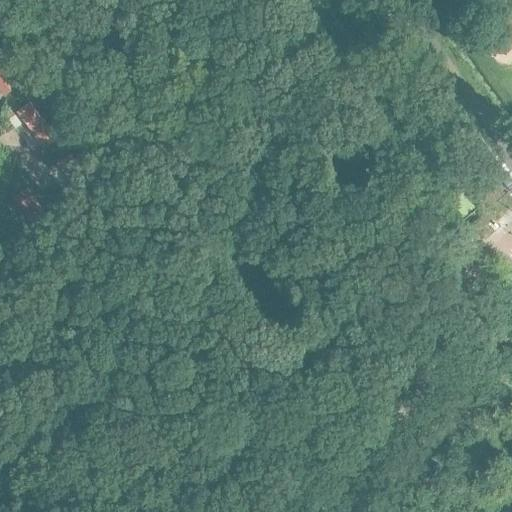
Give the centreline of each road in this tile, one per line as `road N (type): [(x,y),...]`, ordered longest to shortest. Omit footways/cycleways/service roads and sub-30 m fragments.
road 1 (tertiary): [(511,277),(481,321),(385,511)]
road 2 (secondary): [(511,178),(376,0)]
road 3 (tertiary): [(407,511),(511,322)]
